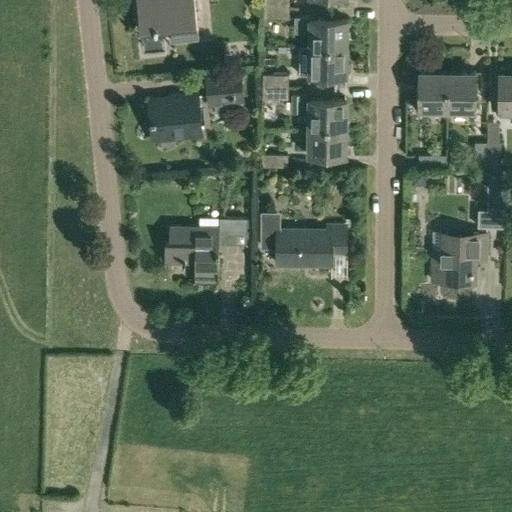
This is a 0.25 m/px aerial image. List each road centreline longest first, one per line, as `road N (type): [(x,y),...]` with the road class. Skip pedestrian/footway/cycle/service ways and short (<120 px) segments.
road 1 (residential): [(383,340),(166,336),(127,312),(118,290),(86,0)]
road 2 (residential): [(383,340),(388,22)]
road 3 (residential): [(511,343),(383,340)]
road 4 (residential): [(388,22),(511,22)]
